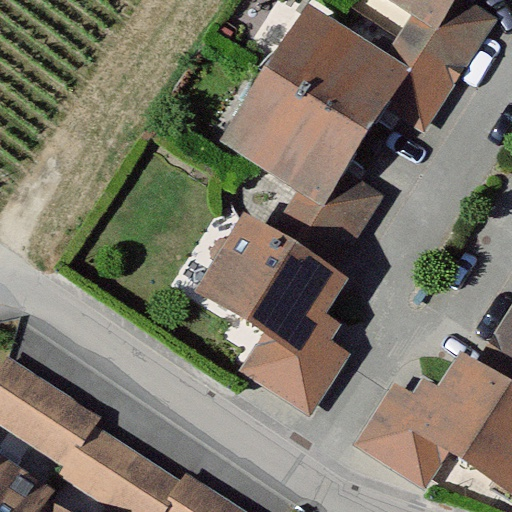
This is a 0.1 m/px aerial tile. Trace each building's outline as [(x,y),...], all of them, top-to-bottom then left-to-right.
[(458,0),(381,0),(436,35),(458,0)] [(413,73),(310,5),(219,142),(323,210),(413,73)] [(344,286),(245,222),(197,296),(260,337),(237,373),(311,420),(352,357),(332,344),(343,328),(324,316),(344,286)] [(0,430),(136,511),(264,511),(6,357),(0,367),(0,430)] [(511,389),(462,359),(441,393),(426,384),(413,405),(389,390),(350,455),(430,503),(453,464),(511,499),(511,389)] [(82,511),(0,457),(0,511),(82,511)]
